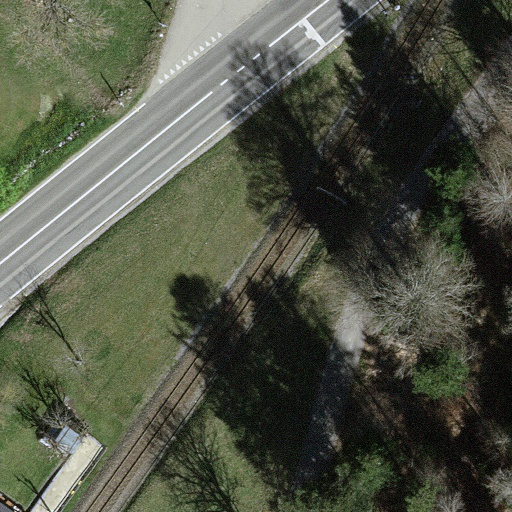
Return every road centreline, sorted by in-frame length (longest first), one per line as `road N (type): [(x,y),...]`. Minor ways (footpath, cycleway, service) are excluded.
road 1 (unclassified): [(302,511),(349,338),(398,221),(511,71)]
road 2 (primary): [(0,265),(223,82)]
road 3 (primary): [(223,82),(327,0)]
